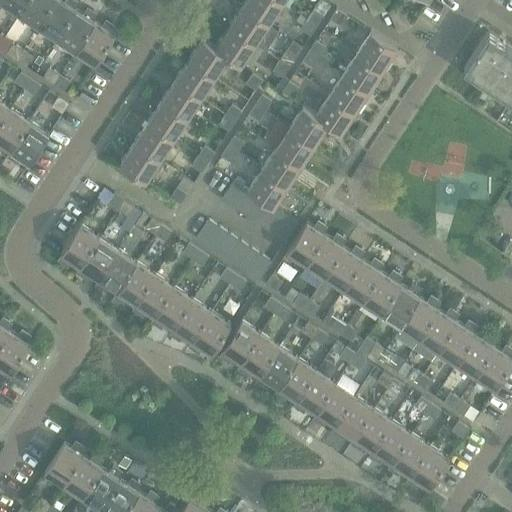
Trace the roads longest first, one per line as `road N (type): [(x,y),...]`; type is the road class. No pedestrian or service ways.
road 1 (residential): [(0,468),(78,344),(74,320),(21,274),(18,236),(163,18),(150,0)]
road 2 (residential): [(511,300),(369,206),(363,189),(479,0)]
